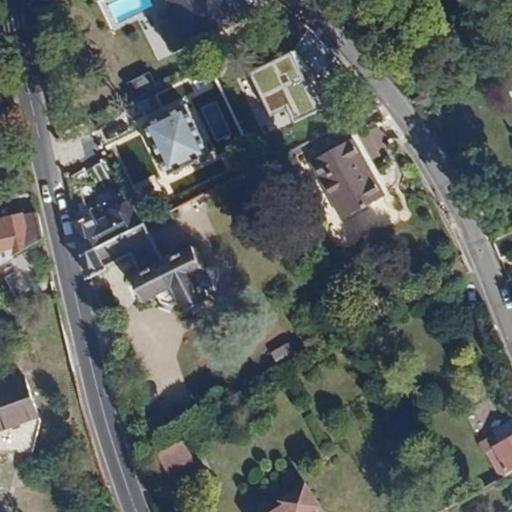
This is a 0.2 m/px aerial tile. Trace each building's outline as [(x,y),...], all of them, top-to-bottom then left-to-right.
[(167,0),(175,17),(159,25),(171,52),(233,24),(221,0),(167,0)] [(325,108),(297,49),(247,72),(274,132),(325,108)] [(189,110),(148,129),(171,178),(212,158),(189,110)] [(388,198),(354,136),(310,160),(343,222),(388,198)] [(104,243),(143,224),(124,197),(109,206),(116,219),(98,228),(93,220),(80,226),(83,253),(104,243)] [(41,218),(0,241),(0,270),(31,252),(39,266),(51,258),(41,218)] [(215,285),(196,246),(165,262),(143,224),(104,243),(83,253),(90,278),(114,264),(135,253),(144,271),(129,279),(142,304),(160,296),(162,301),(166,306),(170,307),(175,306),(180,305),(183,303),(186,307),(192,309),(207,301),(210,296),(206,290),(215,285)] [(511,233),(495,241),(503,259),(511,255),(511,233)] [(28,383),(0,392),(0,434),(41,421),(28,383)] [(143,422),(153,457),(158,454),(171,447),(162,417),(143,422)] [(511,429),(485,444),(504,479),(511,474),(511,429)] [(171,447),(158,454),(168,471),(190,458),(180,442),(171,447)] [(269,511),(315,511),(314,510),(320,508),(303,479),(276,497),(282,504),(269,511)]
